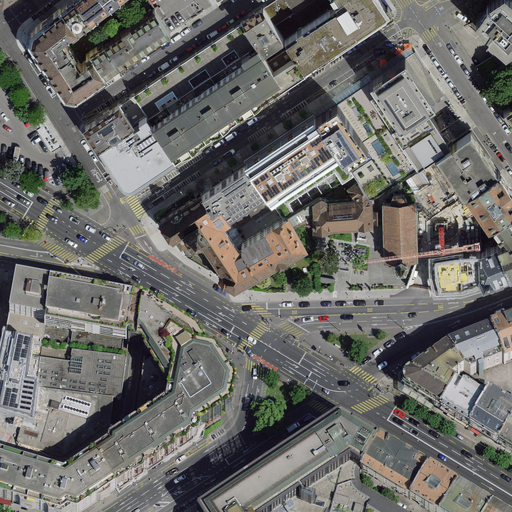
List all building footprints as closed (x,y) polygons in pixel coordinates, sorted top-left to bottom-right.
[(76,0),(71,0),(60,9),(79,31),(93,20),(76,0)] [(76,0),(93,20),(111,7),(110,5),(115,0),(76,0)] [(294,13),(285,0),(273,0),(263,7),(276,26),(294,13)] [(285,39),(335,6),(330,0),(314,0),(294,13),(276,26),(283,37),(285,39)] [(285,0),(294,13),(314,0),(285,0)] [(335,0),(338,4),(359,36),(391,14),(381,0),(335,0)] [(511,0),(493,0),(488,3),(477,18),(487,36),(495,43),(506,52),(511,48),(511,0)] [(288,44),(290,46),(306,70),(359,36),(338,4),(335,6),(285,39),(288,44)] [(158,6),(155,9),(161,18),(164,16),(158,6)] [(243,21),(262,51),(283,37),(276,26),(263,7),(243,21)] [(76,96),(107,76),(91,51),(85,55),(88,59),(81,63),(63,37),(71,32),(74,35),(79,31),(60,9),(31,31),(30,41),(66,95),(76,96)] [(155,9),(104,42),(120,66),(171,33),(161,18),(155,9)] [(153,123),(262,51),(243,21),(134,94),(147,114),(153,123)] [(285,39),(283,37),(262,51),(267,58),(288,44),(285,39)] [(104,42),(91,51),(107,76),(120,66),(104,42)] [(306,70),(290,46),(268,61),(284,85),(306,70)] [(262,51),(153,123),(175,157),(284,85),(268,61),(267,58),(262,51)] [(401,124),(425,107),(434,101),(405,58),(372,80),(379,91),(401,124)] [(373,95),(366,84),(362,79),(322,107),(343,138),(358,161),(350,167),(355,174),(359,182),(370,198),(420,165),(373,95)] [(379,91),(372,80),(366,84),(373,95),(379,91)] [(420,165),(437,154),(451,144),(425,107),(401,124),(379,91),(373,95),(420,165)] [(134,94),(120,103),(133,124),(147,114),(134,94)] [(99,145),(133,124),(120,103),(86,125),(99,145)] [(343,138),(322,107),(313,112),(316,117),(334,144),(343,138)] [(133,124),(99,145),(125,184),(129,186),(134,184),(175,157),(153,123),(147,114),(133,124)] [(282,140),(305,175),(339,152),(334,144),(316,117),(282,140)] [(451,144),(437,154),(465,194),(469,192),(499,171),(471,130),(451,144)] [(247,164),(271,198),(305,175),(282,140),(247,164)] [(271,198),(274,202),(284,218),(287,216),(296,211),(289,201),(298,195),(302,196),(325,180),(326,177),(335,171),(343,182),(355,174),(350,167),(339,152),(305,175),(271,198)] [(222,203),(231,217),(238,226),(274,202),(271,198),(247,164),(202,193),(213,209),(222,203)] [(433,174),(428,166),(407,179),(412,187),(433,174)] [(511,190),(499,171),(469,192),(492,226),(493,225),(511,211),(511,190)] [(296,211),(287,216),(294,227),(306,220),(308,223),(312,226),(316,225),(317,229),(359,225),(371,224),(371,222),(370,212),(370,198),(359,182),(350,187),(356,195),(356,197),(327,200),(327,198),(320,196),(296,211)] [(392,201),(384,202),(384,212),(384,222),(385,261),(395,261),(399,269),(407,269),(410,261),(419,260),(417,201),(415,201),(409,201),(406,194),(406,192),(394,192),(392,201)] [(222,203),(213,209),(202,193),(161,220),(174,238),(177,235),(185,230),(193,242),(194,243),(202,238),(224,271),(223,274),(221,275),(222,278),(235,287),(258,273),(243,247),(239,249),(222,223),(231,217),(222,203)] [(511,211),(493,225),(499,233),(503,230),(510,240),(511,242),(511,241),(511,211)] [(384,212),(370,212),(371,222),(384,222),(384,212)] [(242,245),(243,247),(258,273),(305,247),(294,227),(287,216),(284,218),(244,240),(243,241),(242,245)] [(243,241),(244,240),(237,229),(238,226),(231,217),(222,223),(239,249),(243,247),(242,245),(243,241)] [(478,238),(481,238),(480,218),(474,218),(474,226),(470,226),(470,232),(477,231),(478,238)] [(470,226),(449,227),(450,259),(467,259),(467,257),(482,256),(481,251),(481,238),(478,238),(477,231),(470,232),(470,226)] [(185,230),(177,235),(185,247),(193,242),(185,230)] [(511,241),(511,242),(510,240),(499,244),(511,273),(511,272),(511,241)] [(511,273),(499,244),(481,251),(482,256),(483,276),(485,283),(511,273)] [(46,323),(50,285),(17,279),(10,316),(46,323)] [(129,345),(136,301),(50,285),(46,323),(45,329),(129,345)] [(139,336),(142,311),(145,302),(140,301),(136,301),(129,345),(136,346),(143,348),(143,336),(139,336)] [(196,349),(209,351),(198,333),(151,304),(145,302),(142,311),(189,340),(196,349)] [(0,499),(43,511),(83,511),(148,469),(196,437),(198,429),(233,406),(238,384),(217,353),(209,351),(196,349),(189,340),(142,311),(139,336),(143,336),(171,381),(165,405),(136,425),(126,432),(108,446),(64,475),(0,457),(0,499)] [(45,329),(46,323),(10,316),(5,343),(42,348),(43,344),(45,329)] [(511,321),(501,326),(490,330),(503,363),(504,365),(511,361),(511,321)] [(503,363),(490,330),(448,347),(465,372),(470,376),(478,373),(480,376),(485,374),(483,371),(503,363)] [(143,336),(143,348),(146,350),(136,425),(165,405),(171,381),(143,336)] [(73,352),(127,359),(128,355),(43,344),(42,348),(73,352)] [(448,377),(453,380),(465,372),(448,347),(404,378),(405,388),(441,410),(456,385),(447,379),(448,377)] [(73,352),(42,348),(40,361),(71,365),(73,352)] [(71,365),(40,361),(37,392),(113,400),(121,401),(122,400),(127,359),(73,352),(71,365)] [(108,446),(113,400),(37,392),(0,385),(0,457),(64,475),(108,446)] [(462,389),(456,385),(441,410),(471,427),(487,400),(464,386),(462,389)] [(511,409),(489,396),(487,400),(471,427),(500,445),(511,424),(511,409)] [(380,440),(341,417),(285,454),(236,486),(197,511),(278,511),(300,498),(344,469),(351,464),(362,470),(380,440)] [(511,424),(500,445),(511,452),(511,424)] [(411,499),(428,469),(380,440),(362,470),(411,499)] [(360,474),(362,470),(351,464),(344,469),(333,507),(331,511),(405,511),(367,489),(362,484),(360,479),(360,474)] [(300,498),(333,507),(344,469),(300,498)] [(431,511),(443,511),(458,487),(428,469),(411,499),(431,511)] [(489,511),(492,508),(458,487),(443,511),(489,511)] [(331,511),(333,507),(300,498),(278,511),(331,511)]
